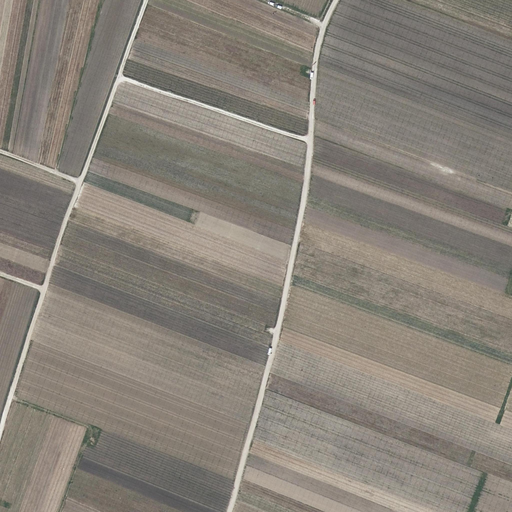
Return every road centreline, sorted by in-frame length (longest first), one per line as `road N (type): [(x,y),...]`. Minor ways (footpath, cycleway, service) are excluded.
road 1 (track): [(335,0),(316,47),(304,184),(273,347),(227,511)]
road 2 (track): [(0,428),(56,242),(144,0)]
road 3 (track): [(309,140),(118,76)]
